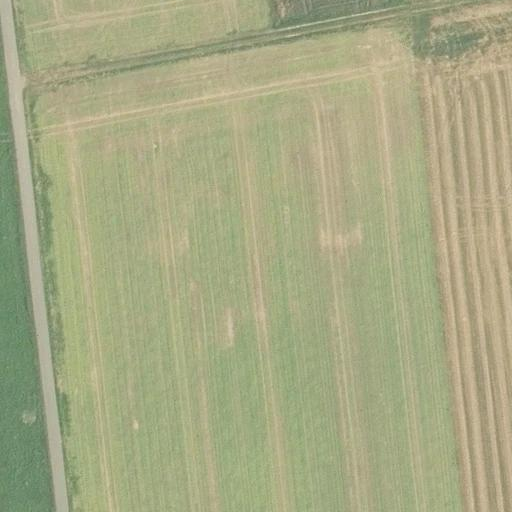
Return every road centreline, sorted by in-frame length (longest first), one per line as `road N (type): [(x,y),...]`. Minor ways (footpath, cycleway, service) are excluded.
road 1 (track): [(60,511),(4,0)]
road 2 (track): [(14,87),(461,0)]
